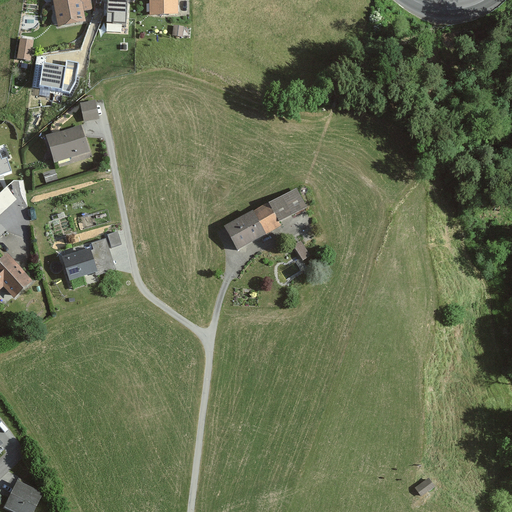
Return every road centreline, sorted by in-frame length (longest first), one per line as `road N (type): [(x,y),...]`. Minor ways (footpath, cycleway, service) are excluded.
road 1 (residential): [(209,341),(141,290),(98,99)]
road 2 (residential): [(189,511),(209,341)]
road 3 (residential): [(209,341),(222,291),(244,260),(283,235)]
